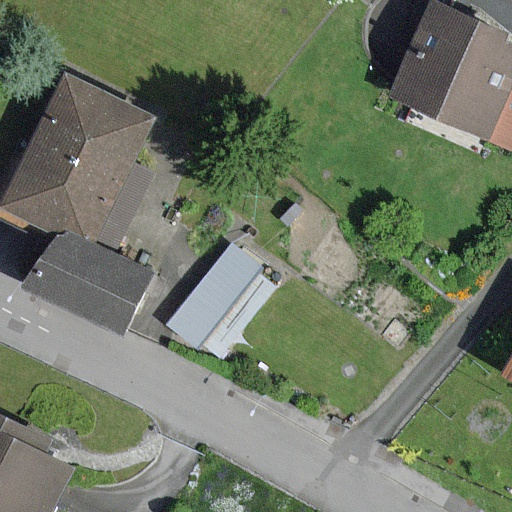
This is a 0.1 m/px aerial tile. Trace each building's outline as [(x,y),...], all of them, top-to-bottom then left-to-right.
[(511,66),(511,37),(420,2),(381,102),(483,142),(511,66)] [(149,116),(69,78),(7,207),(20,213),(62,233),(87,245),(149,116)] [(87,245),(62,233),(36,287),(118,326),(144,272),(128,265),(87,245)] [(218,351),(268,291),(252,278),(258,271),(231,248),(168,324),(194,345),(201,337),(218,351)] [(59,433),(0,403),(0,511),(54,511),(81,461),(52,446),(59,433)]
